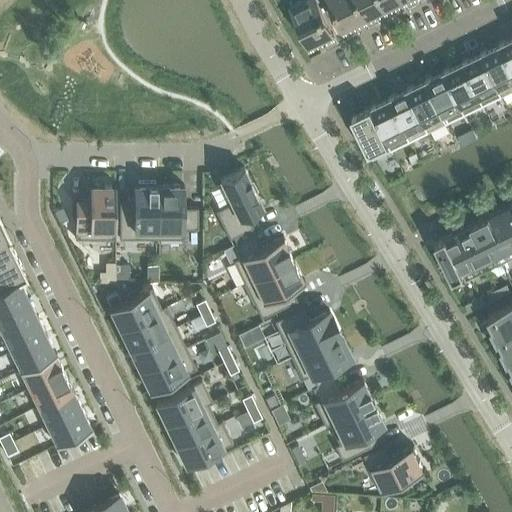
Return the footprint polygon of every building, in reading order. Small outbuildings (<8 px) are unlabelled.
[(325,10),(336,4),(333,0),(305,0),(296,5),(304,21),(299,23),(308,43),(313,40),(325,35),(330,46),(340,41),(335,30),(325,10)] [(356,20),(366,15),(358,0),(333,0),(336,4),(345,25),(351,36),(361,31),(356,20)] [(376,10),(387,5),(384,0),(358,0),(366,15),(371,26),(382,21),(376,10)] [(384,0),(387,5),(392,16),(402,11),(397,0),(384,0)] [(511,35),(505,39),(500,42),(511,66),(511,35)] [(503,95),(511,90),(511,66),(500,42),(487,48),(481,51),(490,69),(499,86),(503,95)] [(484,104),(503,95),(499,86),(490,69),(481,51),(468,57),(463,60),(480,95),(484,104)] [(466,113),(484,104),(480,95),(463,60),(450,66),(444,69),(453,87),(462,104),(466,113)] [(447,122),(466,113),(462,104),(453,87),(444,69),(431,75),(426,78),(443,113),(447,122)] [(429,131),(447,122),(443,113),(426,78),(413,84),(407,87),(416,106),(425,122),(429,131)] [(410,140),(429,131),(425,122),(416,106),(407,87),(394,93),(389,96),(406,131),(410,140)] [(392,149),(410,140),(406,131),(389,96),(375,103),(370,105),(379,123),(388,140),(392,149)] [(373,158),(392,149),(388,140),(379,123),(370,105),(352,114),(369,150),(373,158)] [(473,128),(469,130),(474,141),(478,139),(473,128)] [(417,152),(410,156),(413,163),(420,160),(417,152)] [(232,202),(216,210),(229,238),(253,226),(247,213),(263,205),(257,193),(250,178),(244,166),(220,177),(232,202)] [(77,196),(75,196),(75,237),(77,237),(89,238),(90,238),(114,237),(115,237),(115,182),(114,182),(114,184),(91,183),(91,182),(89,182),(89,198),(77,198),(77,196)] [(134,198),(119,198),(119,238),(134,238),(159,238),(159,184),(134,184),(134,198)] [(184,184),(159,184),(159,238),(184,238),(184,228),(198,228),(198,206),(184,206),(184,184)] [(472,223),(447,235),(436,240),(454,276),(463,272),(466,279),(511,257),(511,203),(490,215),(490,214),(472,223)] [(0,242),(9,238),(0,220),(0,242)] [(242,255),(233,259),(234,260),(244,281),(270,269),(293,258),(287,246),(282,237),(284,236),(283,235),(261,245),(255,233),(236,242),(242,255)] [(9,238),(0,242),(0,264),(17,256),(9,238)] [(17,256),(0,264),(0,287),(19,278),(20,279),(27,276),(17,256)] [(270,269),(244,281),(254,303),(255,304),(261,317),(297,299),(291,287),(305,280),(304,278),(303,279),(298,269),(293,258),(270,269)] [(129,263),(115,263),(115,281),(129,281),(129,263)] [(0,309),(28,296),(20,279),(19,278),(0,287),(0,309)] [(507,284),(498,289),(501,295),(510,291),(507,284)] [(117,291),(106,296),(110,305),(108,307),(109,308),(110,308),(119,327),(162,307),(161,306),(152,287),(151,286),(121,300),(117,291)] [(492,300),(501,295),(498,289),(488,294),(492,300)] [(28,296),(0,309),(0,325),(3,331),(37,314),(28,296)] [(465,303),(466,304),(469,310),(485,303),(481,296),(465,303)] [(204,298),(195,303),(201,314),(210,309),(204,298)] [(497,338),(499,337),(511,330),(511,301),(487,314),(492,324),(490,325),(497,338)] [(162,307),(119,327),(130,348),(172,328),(176,325),(166,304),(161,306),(162,307)] [(302,306),(274,320),(280,332),(291,355),(316,343),(340,331),(330,311),(329,309),(308,319),(302,306)] [(329,309),(330,311),(340,331),(341,331),(330,308),(329,309)] [(210,309),(201,314),(206,324),(215,320),(210,309)] [(37,314),(3,331),(12,349),(46,333),(37,314)] [(258,323),(238,333),(244,345),(264,336),(258,323)] [(172,328),(130,348),(140,369),(182,349),(186,346),(176,325),(172,328)] [(507,359),(509,358),(511,356),(511,330),(499,337),(502,344),(500,345),(507,359)] [(316,343),(291,355),(302,378),(311,373),(316,384),(335,375),(330,364),(351,354),(340,331),(316,343)] [(341,331),(340,331),(351,354),(352,353),(341,331)] [(46,333),(12,349),(20,367),(55,351),(46,333)] [(227,344),(218,349),(224,361),(233,357),(227,344)] [(182,349),(140,369),(149,388),(148,389),(149,391),(196,367),(196,366),(186,346),(182,349)] [(20,367),(19,368),(20,369),(21,369),(29,386),(47,377),(63,369),(60,361),(55,352),(57,352),(56,350),(55,351),(20,367)] [(233,357),(224,361),(230,373),(239,369),(233,357)] [(47,377),(29,386),(38,404),(72,387),(67,377),(63,369),(47,377)] [(316,384),(312,386),(318,399),(314,401),(325,425),(329,423),(329,422),(373,400),(372,397),(366,386),(362,378),(342,388),(335,375),(316,384)] [(198,380),(155,401),(166,422),(208,402),(208,403),(213,401),(202,378),(198,380)] [(72,387),(38,404),(47,422),(81,406),(72,387)] [(251,393),(242,398),(247,409),(256,405),(251,393)] [(274,393),(266,397),(270,406),(278,402),(274,393)] [(373,400),(329,422),(329,423),(325,425),(335,444),(335,446),(342,459),(378,442),(371,429),(384,423),(380,415),(374,403),(373,400)] [(208,402),(166,422),(176,443),(218,423),(217,421),(208,403),(208,402)] [(282,402),(271,408),(278,423),(289,417),(282,402)] [(256,405),(247,409),(253,421),(262,416),(256,405)] [(81,406),(47,422),(56,441),(55,442),(56,443),(92,425),(92,424),(90,424),(81,406)] [(218,423),(176,443),(186,464),(228,444),(233,442),(222,419),(217,421),(218,423)] [(9,431),(0,435),(0,439),(3,445),(13,440),(9,431)] [(13,440),(3,445),(7,454),(18,449),(13,440)] [(386,442),(362,453),(369,466),(369,468),(380,490),(380,491),(398,483),(400,486),(414,479),(412,476),(426,469),(425,468),(414,446),(414,445),(392,455),(386,442)] [(298,443),(290,447),(299,464),(306,460),(298,443)] [(322,480),(310,486),(311,489),(326,490),(322,480)] [(128,511),(119,493),(81,511),(128,511)] [(313,493),(312,500),(322,500),(321,511),(333,511),(335,494),(313,493)] [(281,505),(280,510),(290,510),(291,500),(281,505)]
